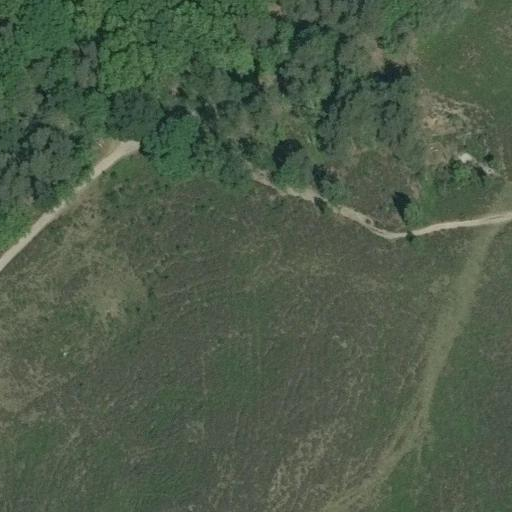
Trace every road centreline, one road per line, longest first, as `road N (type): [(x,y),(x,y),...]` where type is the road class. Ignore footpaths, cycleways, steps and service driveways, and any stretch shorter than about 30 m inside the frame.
road 1 (track): [(156,130),(185,67),(215,34),(308,0)]
road 2 (track): [(0,267),(128,141),(156,130)]
